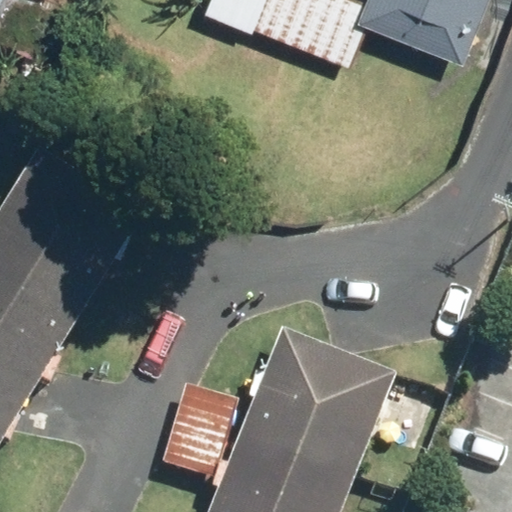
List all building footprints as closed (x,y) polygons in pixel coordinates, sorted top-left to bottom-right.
[(365,0),(363,8),(338,0),(208,0),(202,20),(250,38),(251,36),(350,69),(363,32),(460,70),(487,0),(365,0)] [(35,157),(0,211),(0,450),(155,213),(35,157)] [(216,511),(337,511),(389,380),(284,339),(216,511)] [(110,382),(53,371),(38,449),(95,460),(110,382)] [(230,392),(173,382),(156,472),(213,483),(230,392)] [(382,410),(356,482),(401,499),(428,426),(382,410)]
